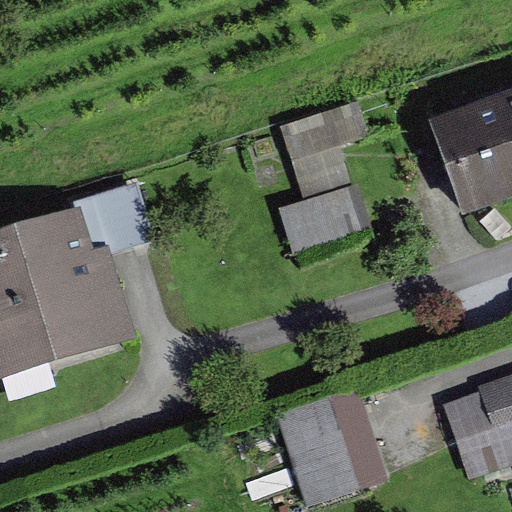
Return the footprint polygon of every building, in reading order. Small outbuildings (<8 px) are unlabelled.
[(511,209),(511,98),(441,124),(476,222),(511,209)] [(286,205),(296,252),(370,236),(343,111),(289,123),(305,201),(286,205)] [(0,389),(145,346),(117,254),(103,258),(90,214),(0,240),(0,389)] [(511,387),(452,404),(476,489),(511,479),(511,387)] [(376,395),(286,421),(311,511),(316,511),(402,488),(376,395)]
